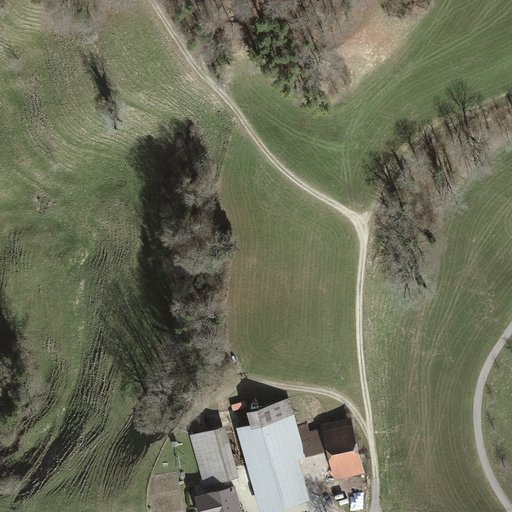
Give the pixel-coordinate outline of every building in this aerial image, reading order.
[(238,427),(260,511),(261,511),(310,499),(300,459),(327,452),(321,429),(310,432),(308,423),(298,426),(291,399),(247,411),(250,423),(238,427)] [(234,408),(248,405),(247,400),(233,404),(234,408)] [(335,480),(366,471),(352,418),(320,426),(321,429),(327,452),(335,480)] [(190,435),(204,487),(238,477),(224,426),(190,435)] [(198,511),(241,511),(234,486),(195,496),(198,511)]
